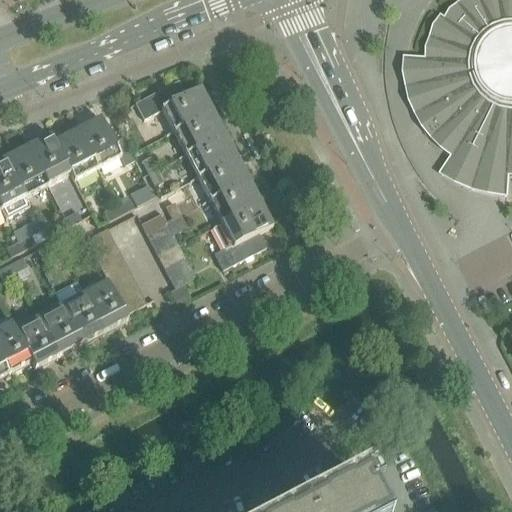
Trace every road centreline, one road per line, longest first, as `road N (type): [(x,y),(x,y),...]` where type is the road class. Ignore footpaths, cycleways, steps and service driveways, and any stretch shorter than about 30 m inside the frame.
road 1 (residential): [(0,437),(316,276),(396,221)]
road 2 (tertiary): [(396,221),(287,0)]
road 3 (tertiary): [(511,436),(396,221)]
road 4 (tertiary): [(2,91),(223,0)]
